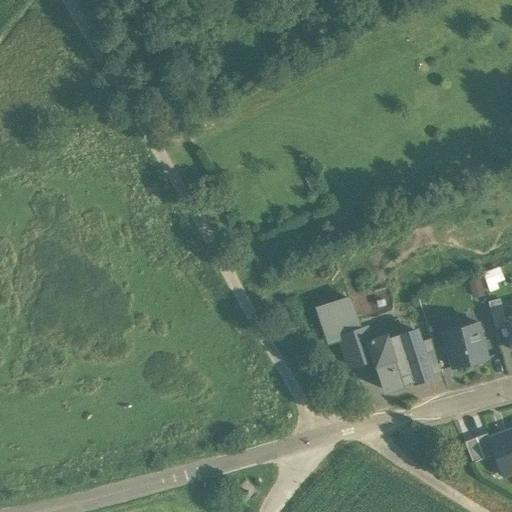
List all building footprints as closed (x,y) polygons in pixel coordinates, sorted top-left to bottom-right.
[(485,271),(491,287),(508,280),(502,265),(485,271)] [(340,338),(359,332),(348,300),(319,309),(330,342),(340,338)] [(476,323),(443,332),(453,367),(486,359),(476,323)] [(349,366),(375,357),(369,341),(366,330),(359,332),(340,338),(349,366)] [(386,391),(431,376),(420,343),(416,332),(387,342),(385,336),(369,341),(375,357),(386,391)] [(431,339),(420,343),(431,376),(442,372),(431,339)] [(511,429),(488,439),(494,455),(503,477),(511,473),(511,429)] [(486,434),(465,442),(473,463),(494,455),(488,439),(486,434)] [(258,495),(247,483),(239,490),(240,491),(233,498),(241,507),(249,500),(250,502),(258,495)]
